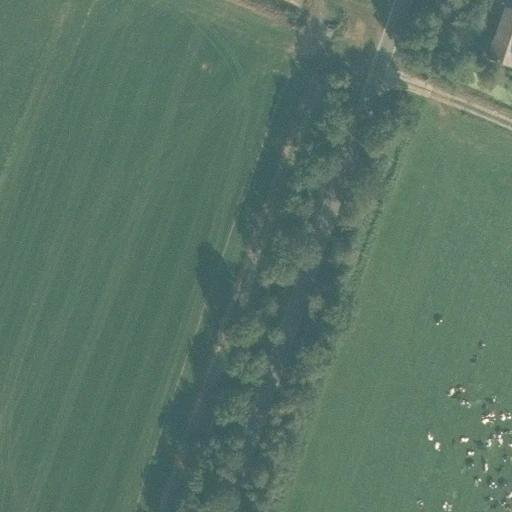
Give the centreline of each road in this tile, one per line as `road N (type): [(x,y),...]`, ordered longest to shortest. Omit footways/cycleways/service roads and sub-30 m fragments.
road 1 (unclassified): [(222,511),(401,0)]
road 2 (unknown): [(377,69),(511,124)]
